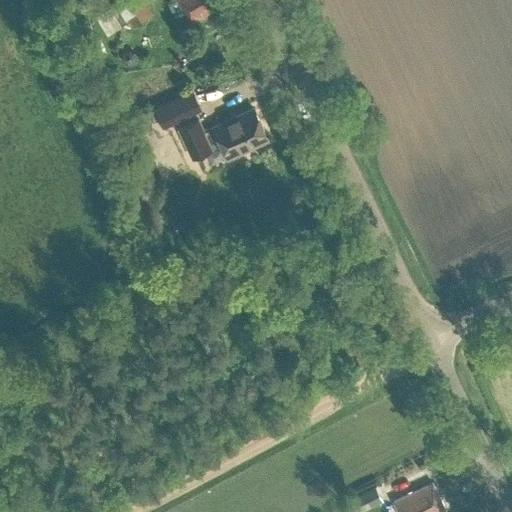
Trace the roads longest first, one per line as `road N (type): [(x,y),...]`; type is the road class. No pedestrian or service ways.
road 1 (unclassified): [(427,338),(263,0)]
road 2 (unclassified): [(510,511),(427,338)]
